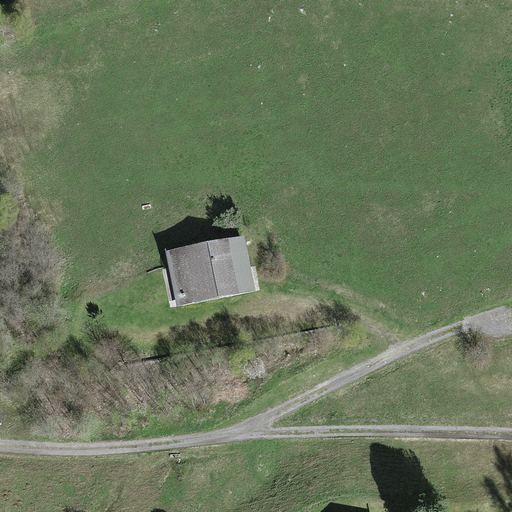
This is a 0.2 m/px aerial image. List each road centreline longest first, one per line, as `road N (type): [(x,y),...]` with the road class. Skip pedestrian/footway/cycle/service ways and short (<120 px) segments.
road 1 (track): [(511,313),(449,330),(235,436)]
road 2 (track): [(154,0),(0,46)]
